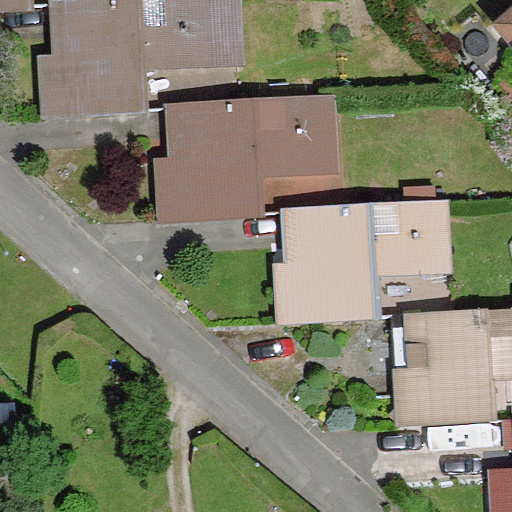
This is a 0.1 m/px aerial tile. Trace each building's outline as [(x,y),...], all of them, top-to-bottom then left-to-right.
[(0,0),(0,9),(33,8),(32,0),(0,0)] [(59,59),(45,60),(49,117),(152,112),(149,70),(222,67),(218,0),(177,0),(57,7),(58,36),(85,35),(86,59),(59,59)] [(238,0),(218,0),(222,67),(241,66),(238,0)] [(58,36),(59,59),(86,59),(85,35),(58,36)] [(177,167),(163,168),(165,222),(264,216),(261,177),(334,172),(329,102),(175,111),(176,143),(200,142),(202,167),(177,167)] [(176,143),(177,167),(202,167),(200,142),(176,143)] [(297,269),(284,268),(285,322),(380,316),(378,277),(449,275),(445,206),(401,208),(402,232),(375,233),(374,210),(295,214),(296,240),(321,238),(323,266),(297,269)] [(401,208),(374,210),(375,233),(402,232),(401,208)] [(296,240),(297,269),(323,266),(321,238),(296,240)] [(511,308),(490,309),(492,337),(511,335),(511,308)] [(402,365),(394,365),(396,427),(497,422),(495,381),(511,379),(511,335),(492,337),(490,309),(398,315),(402,365)] [(511,511),(511,473),(494,474),(495,511),(511,511)]
